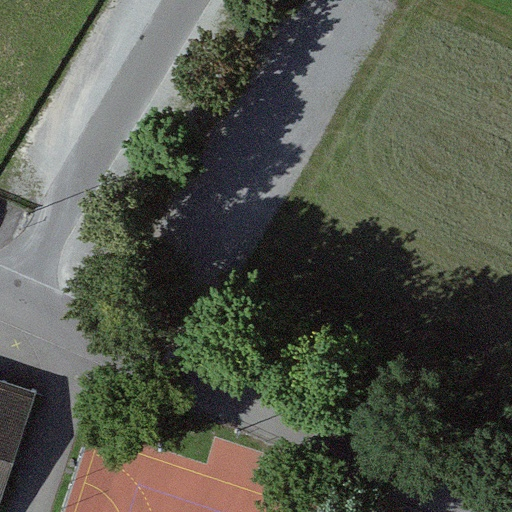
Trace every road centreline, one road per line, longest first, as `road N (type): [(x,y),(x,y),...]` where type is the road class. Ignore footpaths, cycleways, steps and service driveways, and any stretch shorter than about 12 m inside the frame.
road 1 (residential): [(34,288),(511,510)]
road 2 (residential): [(34,288),(205,0)]
road 3 (unknown): [(103,320),(21,511)]
